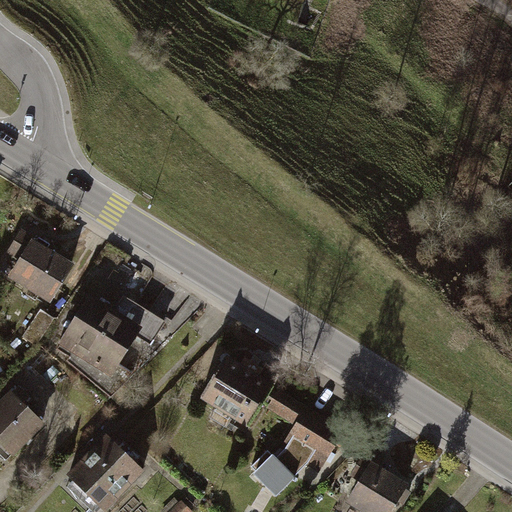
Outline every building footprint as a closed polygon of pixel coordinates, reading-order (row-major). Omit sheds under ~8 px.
[(313,0),(244,0),(307,21),(313,0)] [(34,237),(13,269),(50,294),(71,261),(34,237)] [(92,291),(61,339),(112,371),(143,324),(92,291)] [(229,349),(200,393),(244,422),(273,378),(229,349)] [(12,386),(0,398),(0,439),(14,453),(46,420),(12,386)] [(309,413),(288,443),(322,466),(343,435),(309,413)] [(105,507),(146,466),(109,429),(67,471),(105,507)] [(254,465),(279,489),(302,465),(277,441),(254,465)] [(347,498),(367,511),(389,511),(394,506),(400,510),(412,492),(406,487),(409,482),(373,458),(347,498)] [(193,511),(194,511),(182,500),(169,511),(193,511)]
